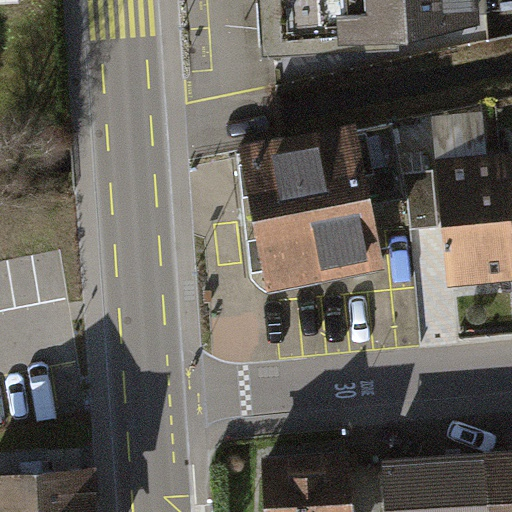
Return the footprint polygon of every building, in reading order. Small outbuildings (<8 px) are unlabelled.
[(499,0),(361,0),(364,35),(502,24),(499,0)] [(365,129),(239,151),(250,214),(261,278),(388,256),(365,129)] [(511,167),(449,173),(459,288),(511,283),(511,167)] [(511,511),(511,454),(385,460),(387,511),(511,511)] [(358,511),(355,461),(259,468),(262,511),(358,511)] [(93,511),(92,473),(0,478),(0,511),(93,511)]
